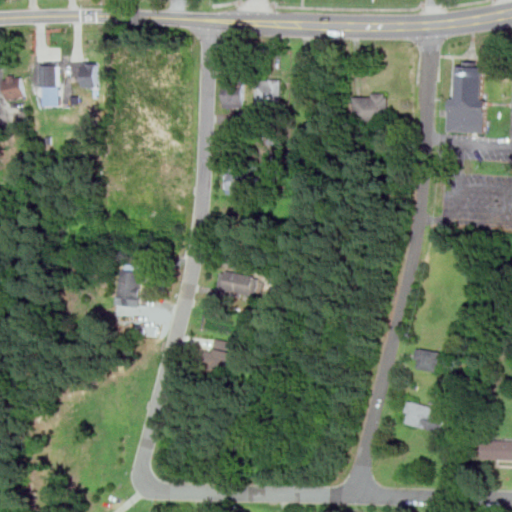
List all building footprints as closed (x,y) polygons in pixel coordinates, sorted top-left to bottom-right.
[(85,86),(100,86),(100,61),(85,61),(85,86)] [(453,97),(452,130),(488,131),(490,62),(461,61),(460,97),(453,97)] [(45,63),(45,86),(61,86),(61,63),(45,63)] [(7,79),(10,98),(29,94),(25,75),(7,79)] [(259,104),(284,104),(284,79),(259,79),(259,104)] [(226,106),(247,106),(247,83),(226,83),(226,106)] [(357,93),(357,120),(392,120),(392,93),(357,93)] [(253,172),(227,172),(227,189),(253,189),(253,172)] [(144,305),(145,270),(124,269),(123,304),(144,305)] [(261,276),(225,271),(222,290),(258,296),(261,276)] [(447,352),(421,347),(417,366),(443,371),(447,352)] [(232,373),(237,354),(217,349),(212,368),(232,373)] [(437,416),(439,407),(411,399),(405,420),(442,431),(446,419),(437,416)] [(485,459),(511,459),(511,439),(485,439),(485,459)]
